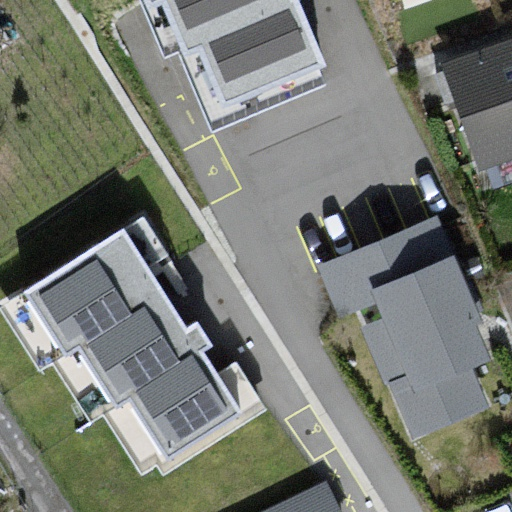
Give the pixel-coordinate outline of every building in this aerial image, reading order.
[(199,43),(221,99),(321,59),(297,0),(145,0),(146,2),(150,0),(166,0),(186,48),(199,43)] [(511,33),(437,60),(480,176),(511,164),(511,33)] [(358,306),(413,437),(491,404),(474,364),(491,357),(477,323),(483,320),(453,251),(438,214),(317,264),(338,314),(358,306)] [(124,227),(23,288),(62,351),(77,342),(114,403),(127,395),(165,457),(240,411),(202,349),(212,343),(196,317),(184,324),(124,227)] [(257,511),(342,511),(326,479),(257,511)]
